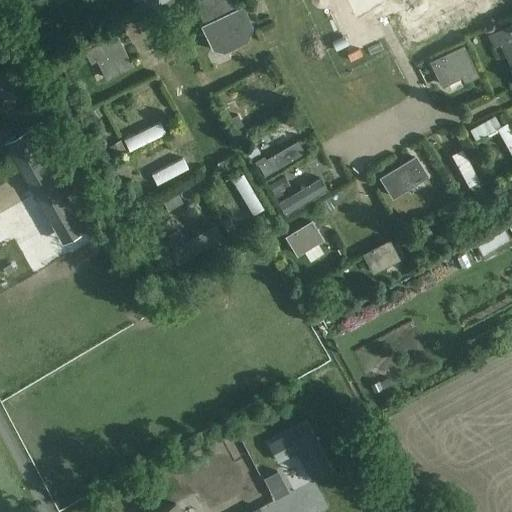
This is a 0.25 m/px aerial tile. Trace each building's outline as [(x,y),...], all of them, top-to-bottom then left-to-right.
[(142,0),(148,11),(169,0),(142,0)] [(210,0),(217,18),(214,19),(226,55),(243,49),(239,39),(268,29),(257,0),(210,0)] [(379,0),(352,0),(360,15),(381,4),(379,0)] [(457,0),(416,0),(423,21),(460,9),(457,0)] [(511,22),(487,34),(494,48),(500,45),(511,69),(511,22)] [(107,79),(133,66),(117,33),(84,50),(91,63),(97,60),(107,79)] [(464,82),(479,76),(464,44),(430,61),(442,86),(462,77),(464,82)] [(0,101),(11,107),(23,81),(0,69),(0,101)] [(253,101),(261,115),(295,97),(288,83),(253,101)] [(234,91),(239,102),(251,97),(246,86),(234,91)] [(124,108),(131,123),(142,118),(135,103),(124,108)] [(136,128),(141,139),(179,123),(174,112),(136,128)] [(493,114),(468,128),(474,139),(496,127),(511,155),(511,154),(511,133),(506,121),(499,125),(493,114)] [(188,134),(206,125),(201,115),(183,125),(188,134)] [(52,223),(86,204),(42,120),(5,142),(52,223)] [(276,163),(316,142),(310,131),(270,152),(276,163)] [(195,145),(157,168),(166,183),(204,159),(195,145)] [(385,174),(379,178),(391,198),(397,194),(424,177),(412,158),(385,174)] [(254,162),(244,168),(264,204),(275,199),(254,162)] [(294,204),(338,178),(331,166),(298,186),(289,171),(278,177),(294,204)] [(181,199),(196,193),(190,179),(175,185),(181,199)] [(328,198),(317,204),(324,215),(334,208),(328,198)] [(239,206),(199,229),(207,243),(247,220),(239,206)] [(297,255),(324,239),(312,219),(285,235),(297,255)] [(373,273),(401,259),(390,239),(362,253),(373,273)] [(454,248),(441,255),(450,271),(463,263),(454,248)] [(305,424),(269,443),(278,461),(297,450),(312,479),(329,470),(305,424)]
